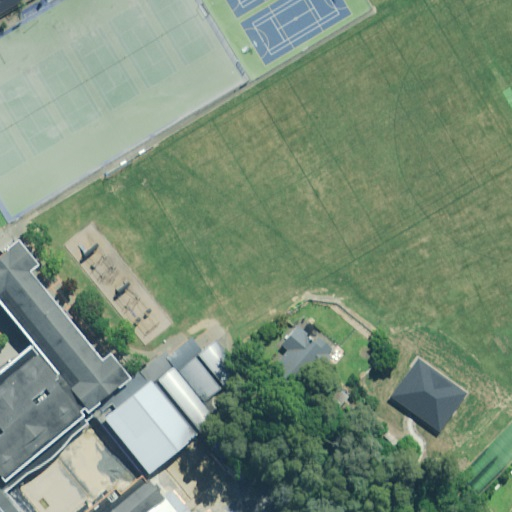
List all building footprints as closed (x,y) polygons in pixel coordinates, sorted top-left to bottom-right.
[(0,478),(5,485),(132,380),(111,355),(104,360),(32,275),(40,267),(19,241),(0,256),(0,306),(34,346),(0,374),(0,478)] [(286,353),(270,370),(294,393),(336,348),(303,318),(278,345),(286,353)] [(257,382),(220,338),(208,348),(197,336),(170,359),(180,372),(166,384),(203,428),(257,382)] [(202,433),(157,379),(108,420),(153,473),(202,433)] [(488,420),(471,408),(453,431),(470,443),(488,420)] [(174,463),(162,472),(176,489),(188,479),(174,463)] [(146,476),(102,511),(180,511),(169,499),(167,501),(146,476)] [(196,511),(211,501),(197,484),(182,496),(194,511),(196,511)] [(0,511),(14,511),(0,495),(0,511)]
